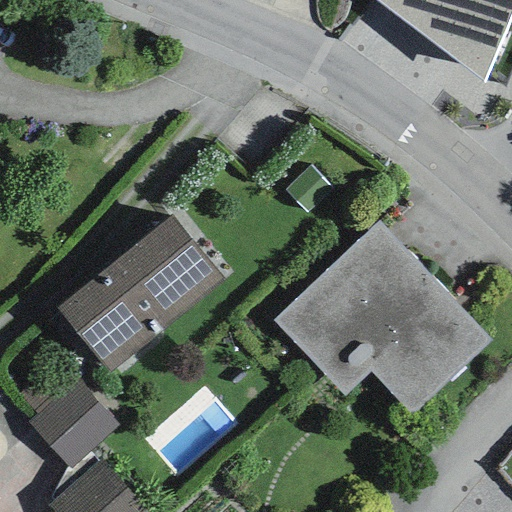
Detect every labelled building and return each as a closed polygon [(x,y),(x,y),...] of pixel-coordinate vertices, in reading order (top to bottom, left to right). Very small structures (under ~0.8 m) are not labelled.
[(511,0),(373,0),(482,82),(511,9),(511,0)] [(170,215),(56,309),(109,373),(223,279),(170,215)] [(369,373),(411,416),(491,341),(378,222),(272,321),(344,396),(369,373)] [(27,421),(70,470),(118,427),(75,378),(27,421)] [(146,511),(99,459),(47,504),(53,511),(146,511)]
